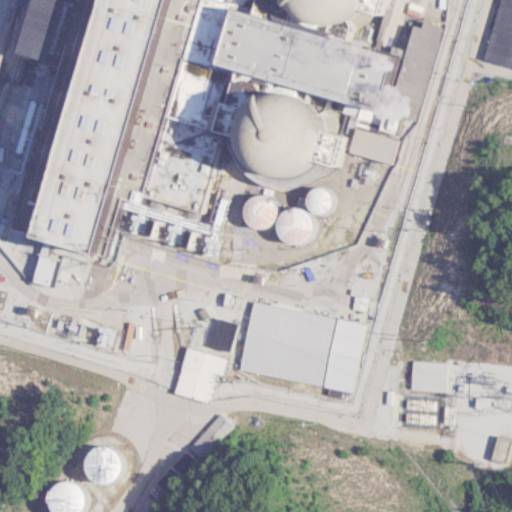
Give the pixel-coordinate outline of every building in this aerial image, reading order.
[(91,0),(20,238),(113,266),(136,191),(202,211),(265,0),(91,0)] [(280,0),(282,3),(288,10),(295,17),(304,22),(314,24),(323,25),(333,23),(342,19),(350,13),(356,6),(359,0),(280,0)] [(307,108),(300,102),(291,97),(281,94),(272,94),(262,96),(253,100),(245,105),(239,113),(234,121),(231,131),(231,141),(233,150),(237,159),(242,167),(250,174),(258,178),(268,181),(278,181),(287,180),(296,176),(304,170),(311,163),(315,154),(318,144),(318,135),(317,125),(313,116),(307,108)] [(240,371),(272,377),(277,346),(271,345),(274,330),(273,330),(277,307),(251,303),(240,371)] [(174,395),(208,404),(215,375),(222,376),(226,359),(186,348),(174,395)] [(189,447),(202,459),(232,426),(219,414),(189,447)]
